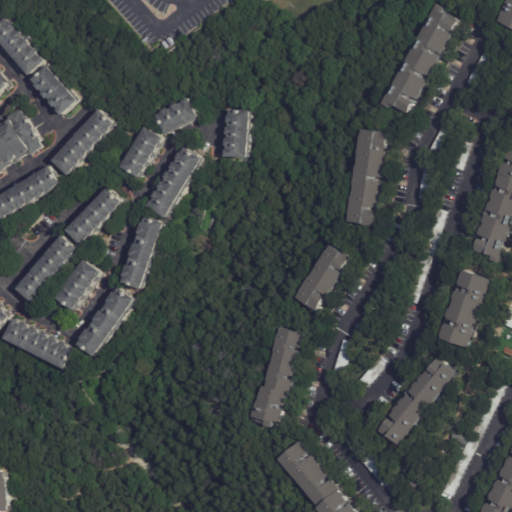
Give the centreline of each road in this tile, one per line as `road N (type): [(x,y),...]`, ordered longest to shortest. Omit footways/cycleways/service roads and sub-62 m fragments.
road 1 (residential): [(511,114),(443,103),(431,119),(395,235),(328,360),(318,403),(318,422),(398,511),(484,457),(511,398)]
road 2 (residential): [(484,115),(413,333),(369,398)]
